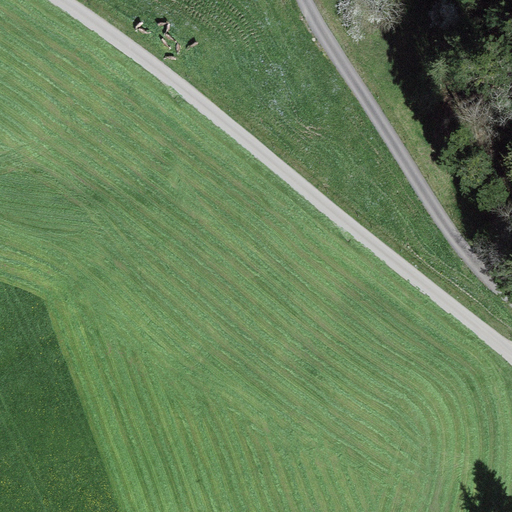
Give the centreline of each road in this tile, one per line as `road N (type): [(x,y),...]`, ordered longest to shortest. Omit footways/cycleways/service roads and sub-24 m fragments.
road 1 (track): [(511,354),(172,80),(60,0)]
road 2 (track): [(511,298),(428,201),(307,0)]
